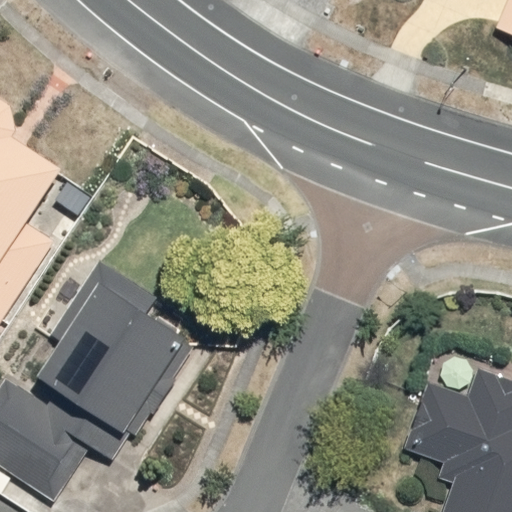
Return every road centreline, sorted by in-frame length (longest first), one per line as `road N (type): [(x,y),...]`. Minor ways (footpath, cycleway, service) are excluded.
road 1 (residential): [(253,511),(391,153)]
road 2 (tertiary): [(391,153),(292,112),(216,68),(128,0)]
road 3 (tertiary): [(511,188),(391,153)]
